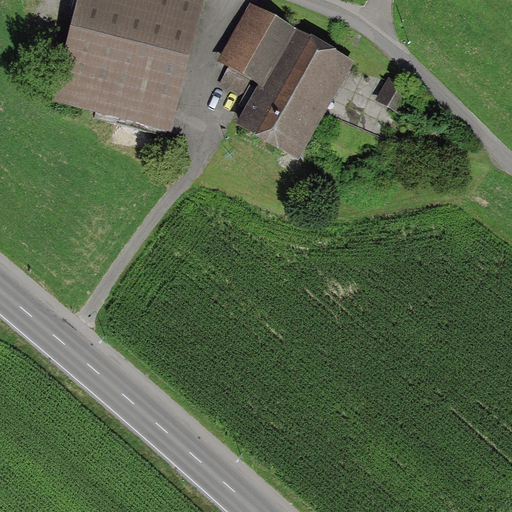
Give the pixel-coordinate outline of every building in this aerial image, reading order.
[(174,124),(204,0),(79,0),(53,105),(114,120),(117,110),(174,124)] [(218,64),(229,70),(261,14),(249,8),(218,64)] [(246,134),(299,163),(324,119),(316,115),(346,61),(261,14),(229,70),(220,86),(243,99),(252,84),(265,92),(262,98),(254,93),(244,112),(255,118),(246,134)] [(354,65),(346,61),(316,115),(324,119),(354,65)] [(376,102),(401,116),(414,93),(389,79),(376,102)] [(117,110),(114,120),(172,135),(174,124),(117,110)] [(255,118),(244,112),(235,128),(246,134),(255,118)]
